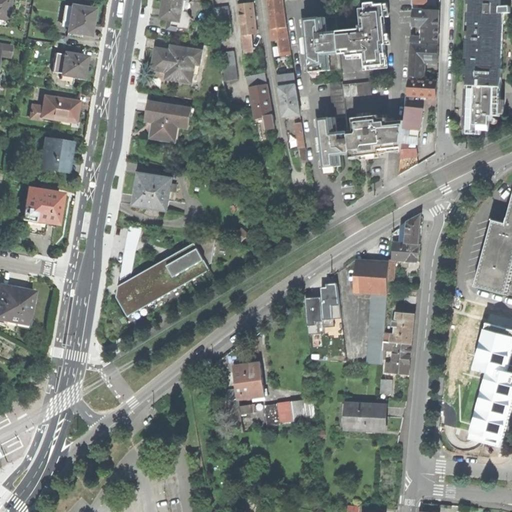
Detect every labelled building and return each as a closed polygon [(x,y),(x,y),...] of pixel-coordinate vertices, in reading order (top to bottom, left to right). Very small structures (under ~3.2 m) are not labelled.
[(0,0),(0,17),(6,18),(9,0),(0,0)] [(165,0),(164,8),(163,18),(170,20),(169,29),(178,30),(178,29),(189,31),(191,18),(188,13),(182,11),(184,0),(181,0),(165,0)] [(266,0),(269,18),(271,29),(286,27),(282,0),(266,0)] [(511,0),(472,0),(473,9),(470,86),(502,87),(505,24),(507,25),(507,26),(511,25),(511,0)] [(238,5),(242,35),(251,34),(257,33),(255,18),(253,3),(238,5)] [(338,32),(340,54),(348,53),(348,56),(361,55),(361,53),(365,52),(365,56),(364,56),(365,67),(375,66),(386,65),(385,54),(386,54),(386,45),(387,45),(385,24),(383,24),(383,18),(386,17),(385,5),(376,6),(376,4),(366,4),(367,9),(361,9),(362,26),(360,26),(360,30),(338,32)] [(65,6),(63,21),(69,22),(67,32),(79,34),(89,35),(91,25),(93,10),(65,6)] [(228,7),(215,9),(218,37),(232,35),(228,7)] [(411,37),(411,43),(439,44),(439,26),(439,10),(414,9),(414,23),(412,23),(412,26),(423,27),(423,37),(411,37)] [(341,70),(340,54),(338,32),(337,17),(304,20),(308,73),(324,71),(341,70)] [(290,54),(286,27),(271,29),(273,41),(280,40),(282,55),(290,54)] [(251,34),(242,35),(244,53),(253,52),(251,34)] [(66,37),(55,35),(54,43),(65,44),(66,37)] [(11,47),(0,45),(0,56),(9,58),(11,47)] [(412,45),(411,78),(429,79),(429,73),(423,73),(424,62),(438,62),(439,53),(439,46),(412,45)] [(156,59),(155,69),(170,71),(169,78),(191,81),(194,63),(199,64),(200,53),(173,48),(172,53),(157,50),(156,59)] [(234,52),(220,54),(224,82),(238,80),(234,52)] [(52,72),(61,74),(64,55),(55,53),(52,72)] [(64,55),(61,74),(60,80),(68,81),(73,82),(74,78),(84,80),(85,70),(84,69),(84,66),(85,58),(64,54),(64,55)] [(248,84),(267,81),(266,73),(247,76),(248,84)] [(279,86),(295,84),(294,74),(278,76),(279,86)] [(410,80),(408,96),(437,98),(437,89),(438,81),(410,80)] [(330,83),(334,117),(347,116),(345,98),(343,85),(343,82),(330,83)] [(370,82),(343,85),(345,98),(372,95),(370,82)] [(295,84),(279,87),(280,90),(284,116),(300,114),(295,84)] [(264,116),(272,115),(270,104),(267,86),(250,89),(253,108),(255,118),(264,116)] [(502,87),(470,86),(468,134),(482,135),(482,130),(490,130),(491,116),(501,117),(502,87)] [(42,107),(40,117),(71,122),(71,126),(78,127),(79,119),(80,112),(76,112),(78,102),(44,97),(42,107)] [(148,109),(147,116),(155,118),(152,137),(174,141),(177,125),(189,127),(192,108),(149,101),(148,109)] [(40,120),(40,117),(42,107),(31,106),(29,118),(40,120)] [(404,121),(403,136),(418,137),(419,130),(421,130),(423,109),(406,107),(404,121)] [(272,115),(264,116),(267,130),(275,128),(272,115)] [(348,132),(351,154),(359,153),(360,160),(371,159),(382,157),(382,154),(385,153),(385,152),(389,123),(389,118),(381,119),(380,116),(353,119),(355,131),(348,132)] [(340,156),(351,154),(348,132),(347,117),(318,120),(323,168),(332,167),(342,166),(340,156)] [(389,123),(385,152),(393,151),(401,149),(403,136),(404,121),(394,122),(389,123)] [(296,124),(299,148),(305,147),(302,123),(296,124)] [(46,141),(41,170),(68,174),(68,173),(66,173),(67,164),(70,164),(71,158),(73,145),(46,141)] [(305,147),(299,148),(302,161),(308,160),(306,147),(305,147)] [(417,157),(400,160),(400,169),(418,164),(417,157)] [(137,189),(135,205),(167,210),(170,191),(176,192),(177,185),(171,184),(172,180),(158,178),(159,172),(152,171),(152,176),(140,174),(137,189)] [(25,221),(26,221),(47,224),(54,225),(57,226),(62,197),(52,195),(53,193),(53,190),(45,189),(44,194),(36,193),(29,192),(25,221)] [(511,204),(508,218),(506,224),(493,220),(493,221),(494,221),(476,286),(475,286),(507,295),(507,294),(511,274),(511,204)] [(401,243),(418,244),(420,231),(421,215),(408,222),(402,226),(401,243)] [(47,224),(26,221),(24,235),(45,238),(47,224)] [(137,241),(140,227),(130,226),(128,240),(137,241)] [(143,228),(140,227),(137,241),(128,240),(125,253),(135,254),(143,228)] [(250,234),(242,228),(234,237),(242,243),(250,234)] [(196,236),(195,243),(208,265),(212,263),(216,239),(196,236)] [(418,253),(418,244),(401,243),(394,242),(393,260),(390,260),(390,263),(389,280),(395,281),(396,260),(402,261),(402,264),(409,264),(410,261),(417,262),(418,253)] [(132,279),(119,286),(117,297),(129,317),(211,270),(208,265),(195,243),(132,279)] [(132,272),(135,254),(125,253),(121,279),(132,272)] [(388,287),(389,280),(390,263),(373,262),(356,261),(354,291),(373,293),(388,294),(388,287)] [(327,295),(311,296),(313,329),(337,327),(336,318),(345,317),(342,283),(326,284),(327,295)] [(0,285),(0,319),(26,324),(30,316),(34,292),(27,291),(16,289),(0,285)] [(417,296),(417,288),(404,287),(403,295),(406,295),(417,296)] [(385,334),(388,294),(373,293),(368,364),(383,365),(384,349),(385,342),(385,334)] [(414,330),(415,315),(397,313),(396,321),(395,321),(394,327),(396,327),(395,335),(385,334),(385,342),(412,345),(414,330)] [(472,432),(481,435),(485,436),(504,441),(504,440),(503,440),(511,412),(511,407),(511,365),(509,365),(511,355),(511,329),(487,323),(487,324),(488,324),(477,363),(475,370),(476,370),(489,373),(473,432),(472,432)] [(411,358),(412,345),(385,342),(384,349),(394,350),(393,364),(387,364),(386,372),(409,375),(411,358)] [(234,366),(239,399),(239,400),(263,396),(262,390),(264,389),(261,363),(249,364),(234,366)] [(392,381),(382,380),(381,393),(391,394),(392,381)] [(239,400),(239,399),(222,401),(224,415),(240,412),(239,400)] [(267,424),(316,418),(313,400),(265,406),(267,424)] [(260,403),(242,405),(243,414),(261,412),(260,403)] [(386,419),(387,406),(342,404),(342,418),(347,418),(346,429),(385,431),(386,419)]
